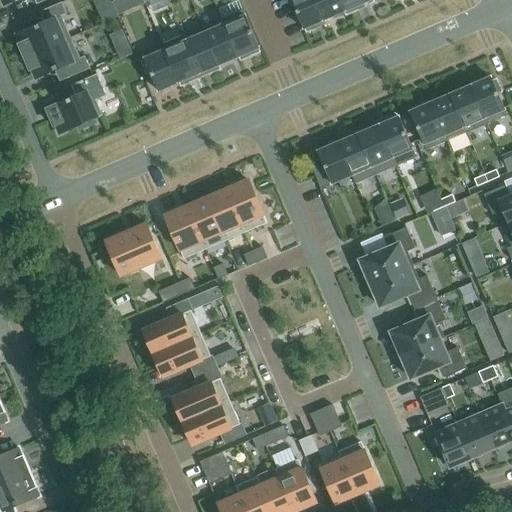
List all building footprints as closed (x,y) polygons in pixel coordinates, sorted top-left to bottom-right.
[(121,0),(119,0),(113,3),(118,15),(126,12),(121,0)] [(316,0),(291,0),(304,29),(306,29),(307,32),(317,28),(316,24),(325,20),(316,0)] [(339,0),(316,0),(325,20),(345,12),(339,0)] [(363,0),(339,0),(345,12),(347,15),(356,11),(355,7),(365,3),(363,0)] [(45,23),(17,35),(21,44),(19,45),(25,57),(71,38),(62,16),(67,14),(62,3),(40,12),(45,23)] [(223,19),(239,57),(248,53),(250,56),(260,52),(258,49),(260,48),(243,10),(223,19)] [(219,66),(239,57),(223,19),(203,27),(219,66)] [(218,66),(219,66),(203,27),(183,36),(200,74),(209,70),(210,73),(220,69),(218,66)] [(190,78),(200,74),(183,36),(163,44),(180,82),(182,86),(192,81),(190,78)] [(71,38),(25,57),(30,70),(32,69),(36,79),(64,67),(68,78),(90,69),(85,56),(80,59),(71,38)] [(159,91),(180,82),(163,44),(143,53),(146,60),(142,62),(148,74),(151,72),(159,91)] [(76,97),(47,109),(54,127),(56,126),(60,134),(78,127),(79,130),(97,123),(95,119),(103,116),(96,100),(106,96),(97,75),(72,86),(76,97)] [(471,86),(487,124),(508,115),(498,93),(502,92),(497,80),(493,82),(491,77),(471,86)] [(451,95),(468,133),(487,124),(471,86),(451,95)] [(448,141),(468,133),(451,95),(432,103),(448,141)] [(427,150),(448,141),(432,103),(411,112),(427,150)] [(379,126),(396,167),(417,158),(399,117),(398,117),(396,114),(387,118),(388,122),(379,126)] [(376,175),(396,167),(379,126),(359,134),(376,175)] [(356,184),(376,175),(359,134),(339,143),(353,175),(353,176),(356,184)] [(321,189),(353,176),(353,175),(339,143),(318,151),(323,162),(312,167),(316,177),(321,189)] [(497,170),(485,174),(489,182),(500,178),(497,170)] [(474,179),(477,187),(489,182),(485,174),(474,179)] [(249,181),(227,190),(246,233),(267,223),(249,181)] [(498,213),(504,225),(511,221),(511,195),(511,196),(506,185),(484,195),(493,215),(498,213)] [(227,190),(208,199),(226,241),(246,233),(227,190)] [(453,195),(442,200),(445,207),(456,202),(453,195)] [(208,199),(188,207),(206,250),(226,241),(208,199)] [(434,212),(445,207),(442,200),(430,204),(434,212)] [(188,207),(166,217),(184,259),(206,250),(188,207)] [(147,225),(107,242),(121,276),(162,258),(147,225)] [(413,265),(407,251),(415,248),(406,227),(383,237),(388,248),(361,260),(371,283),(413,265)] [(263,247),(253,251),(258,262),(268,258),(263,247)] [(253,251),(244,255),(249,266),(258,262),(253,251)] [(223,264),(214,268),(219,279),(228,275),(223,264)] [(413,265),(371,283),(380,306),(408,294),(414,307),(436,298),(427,275),(419,279),(413,265)] [(190,278),(182,281),(187,293),(195,289),(190,278)] [(182,281),(159,291),(164,303),(187,293),(182,281)] [(436,298),(414,307),(419,320),(391,332),(401,355),(440,339),(444,338),(438,323),(446,320),(436,298)] [(171,319),(144,331),(154,354),(201,334),(192,311),(194,310),(189,299),(166,308),(171,319)] [(201,334),(154,354),(163,377),(190,365),(195,377),(218,367),(213,355),(211,356),(201,334)] [(440,339),(401,355),(411,378),(439,366),(444,378),(467,368),(458,347),(445,352),(440,339)] [(486,369),(491,380),(498,377),(494,365),(486,369)] [(199,388),(173,399),(183,422),(231,402),(221,379),(223,378),(218,367),(195,377),(199,388)] [(479,372),(483,383),(491,380),(486,369),(479,372)] [(443,387),(447,398),(455,395),(450,384),(443,387)] [(435,390),(440,402),(447,398),(443,387),(435,390)] [(0,401),(0,424),(8,421),(0,401)] [(231,402),(183,422),(193,445),(220,433),(225,444),(247,435),(242,423),(240,424),(231,402)] [(511,403),(503,407),(502,407),(511,430),(511,403)] [(332,404),(321,409),(331,432),(342,427),(332,404)] [(503,405),(479,415),(494,449),(511,440),(511,430),(502,407),(503,407),(503,405)] [(321,409),(310,413),(320,436),(331,432),(321,409)] [(479,415),(458,424),(472,458),(494,449),(479,415)] [(472,458),(458,424),(436,433),(441,447),(437,449),(442,461),(447,459),(450,467),(472,458)] [(284,426),(262,435),(267,446),(289,437),(284,426)] [(410,436),(418,456),(437,448),(428,428),(410,436)] [(262,435),(253,439),(258,450),(267,446),(262,435)] [(361,442),(339,452),(341,456),(342,456),(358,494),(380,485),(361,442)] [(0,484),(30,472),(20,448),(0,456),(0,484)] [(222,452),(200,462),(205,473),(227,463),(222,452)] [(341,456),(320,465),(336,503),(358,494),(342,456),(341,456)] [(299,460),(276,469),(280,478),(281,478),(295,511),(317,501),(299,460)] [(227,463),(205,473),(210,484),(232,474),(227,463)] [(30,472),(0,484),(0,511),(15,511),(14,507),(40,496),(30,472)] [(258,477),(236,486),(240,495),(241,495),(248,511),(271,511),(261,486),(262,486),(258,477)] [(262,486),(261,486),(271,511),(292,511),(295,511),(281,478),(280,478),(262,486)] [(240,495),(219,504),(222,511),(248,511),(241,495),(240,495)]
